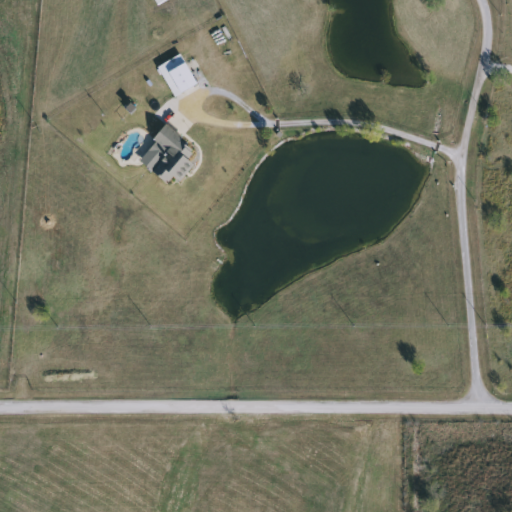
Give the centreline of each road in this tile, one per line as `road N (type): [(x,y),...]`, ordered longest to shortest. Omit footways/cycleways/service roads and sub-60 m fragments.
road 1 (residential): [(511,408),(0,408)]
road 2 (residential): [(468,407),(457,162),(482,27),(476,0)]
